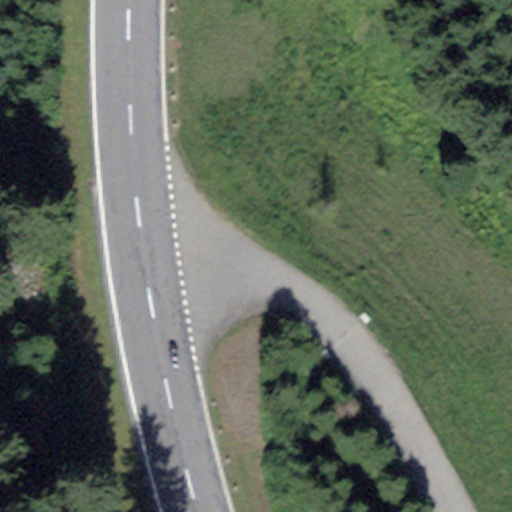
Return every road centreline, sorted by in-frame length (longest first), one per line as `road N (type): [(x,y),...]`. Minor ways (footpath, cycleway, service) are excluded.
road 1 (primary): [(129,0),(129,111),(147,298),(195,511)]
road 2 (track): [(140,234),(267,279),(361,342),(453,511)]
